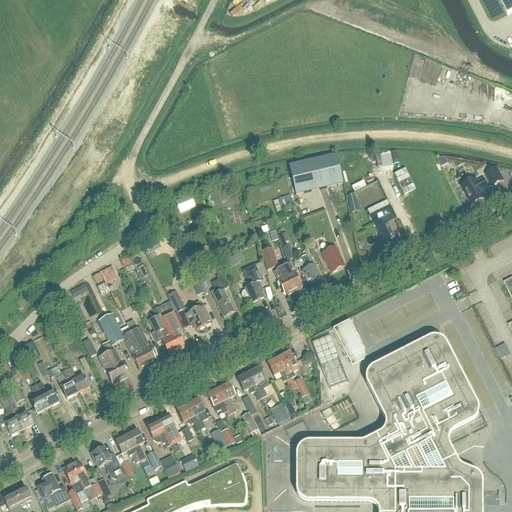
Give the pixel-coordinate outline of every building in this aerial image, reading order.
[(511,0),(498,0),(507,17),(511,14),(511,0)] [(398,165),(396,153),(375,157),(377,169),(398,165)] [(295,197),(342,186),(335,157),(288,168),(295,197)] [(485,176),(492,189),(504,183),(497,169),(485,176)] [(404,170),(393,176),(404,196),(415,191),(404,170)] [(461,187),(471,207),(486,200),(482,193),(488,190),(484,181),(478,184),(476,180),(461,187)] [(442,191),(427,198),(438,220),(453,212),(449,203),(449,202),(448,203),(446,199),(447,198),(446,198),(442,191)] [(291,196),(279,200),(279,201),(272,203),(276,215),(295,209),(291,196)] [(416,208),(403,215),(407,222),(406,223),(409,229),(410,229),(414,236),(428,229),(424,222),(426,221),(423,214),(421,215),(419,211),(424,208),(420,201),(413,204),(416,208)] [(389,208),(382,211),(370,217),(388,255),(399,249),(386,224),(395,220),(389,208)] [(278,238),(287,262),(294,260),(285,235),(278,238)] [(335,249),(322,255),(332,275),(345,269),(335,249)] [(249,250),(243,252),(245,261),(252,258),(249,250)] [(278,269),(272,250),(261,254),(267,273),(278,269)] [(309,287),(320,281),(313,267),(311,268),(306,258),(303,259),(304,261),(299,264),(303,272),(302,273),(309,287)] [(293,275),(289,267),(282,270),(294,294),(302,290),(294,274),(293,275)] [(244,291),(245,292),(244,292),(243,292),(242,293),(242,294),(241,295),(241,296),(241,297),(241,298),(242,298),(242,299),(243,300),(244,300),(245,300),(246,300),(247,300),(248,300),(248,299),(252,306),(264,300),(256,282),(261,280),(255,268),(243,273),(250,288),(244,291)] [(114,269),(103,274),(109,285),(120,279),(114,269)] [(282,270),(274,275),(277,282),(277,283),(285,299),(294,294),(282,270)] [(234,315),(223,292),(229,289),(223,276),(216,279),(218,282),(212,285),(215,291),(211,293),(223,320),(234,315)] [(205,277),(198,281),(197,281),(202,292),(203,292),(210,288),(205,277)] [(197,281),(198,281),(197,280),(191,283),(198,297),(204,295),(203,292),(202,292),(197,281)] [(152,298),(145,300),(147,309),(155,307),(152,298)] [(196,333),(212,326),(203,308),(201,309),(199,304),(176,316),(183,331),(193,326),(196,333)] [(159,319),(177,355),(185,351),(177,334),(174,336),(172,330),(179,327),(172,313),(160,319),(159,319)] [(118,345),(124,342),(122,339),(123,339),(120,334),(112,316),(105,320),(110,331),(113,337),(118,345)] [(159,319),(160,319),(159,317),(148,322),(155,335),(159,333),(163,341),(161,342),(169,359),(177,355),(159,319)] [(118,345),(113,337),(110,331),(105,320),(98,323),(104,334),(111,349),(118,345)] [(364,351),(349,322),(332,331),(347,360),(364,351)] [(145,348),(137,333),(132,323),(126,326),(131,335),(131,336),(132,335),(148,369),(157,365),(148,348),(142,351),(141,350),(145,348)] [(139,374),(148,369),(132,335),(131,336),(131,335),(123,339),(122,339),(124,342),(131,357),(139,374)] [(384,424),(384,426),(384,428),(384,430),(383,432),(381,433),(380,435),(378,436),(363,444),(362,444),(361,444),(359,444),(309,444),(306,445),(304,445),(302,446),(299,448),(298,449),(297,451),(296,453),(295,455),(295,458),(295,491),(295,493),(296,495),(297,497),(298,499),(300,501),(302,503),(304,504),(306,504),(308,504),(366,505),(368,505),(370,505),(372,506),(374,507),(375,509),(376,510),(377,511),(481,511),(481,486),(481,483),(480,481),(479,479),(478,477),(477,476),(475,474),(473,473),(463,470),(461,469),(459,467),(458,466),(457,464),(449,448),(448,446),(448,443),(448,441),(448,439),(449,437),(450,435),(452,434),(454,433),(470,424),(472,423),(474,422),(475,420),(476,418),(477,416),(477,413),(477,411),(477,409),(476,407),(445,347),(444,345),(443,343),(441,342),(439,340),(437,340),(434,339),(432,339),(430,340),(427,341),(372,369),(371,370),(369,371),(368,372),(367,374),(366,376),(365,378),(365,380),(365,382),(365,384),(366,386),(383,420),(384,422),(384,424)] [(90,359),(96,356),(89,341),(82,345),(90,359)] [(36,360),(29,345),(18,351),(26,365),(36,360)] [(501,361),(511,356),(505,346),(496,351),(501,361)] [(114,352),(106,356),(120,384),(128,380),(120,364),(114,352)] [(54,377),(56,381),(61,390),(60,390),(66,402),(78,396),(66,373),(61,376),(57,369),(53,371),(43,353),(39,355),(47,372),(50,379),(54,377)] [(289,355),(278,360),(287,378),(290,376),(292,380),(296,379),(293,374),(298,372),(289,355)] [(112,387),(120,384),(106,356),(99,359),(105,372),(112,387)] [(85,372),(89,370),(84,360),(80,362),(85,372)] [(286,383),(286,384),(292,380),(290,376),(287,378),(278,360),(267,366),(273,379),(279,376),(284,385),(286,383)] [(15,383),(17,387),(23,384),(13,363),(9,365),(11,371),(9,372),(15,383)] [(331,378),(338,376),(335,365),(328,367),(331,378)] [(71,370),(66,373),(78,396),(89,390),(83,379),(77,382),(71,370)] [(269,389),(266,383),(260,370),(248,376),(257,393),(260,392),(262,396),(256,399),(258,403),(267,399),(264,392),(269,389)] [(45,382),(50,379),(47,372),(42,375),(45,382)] [(257,393),(248,376),(237,382),(243,394),(248,392),(251,397),(254,395),(256,399),(262,396),(260,392),(257,393)] [(300,397),(302,400),(309,397),(301,381),(294,384),(292,380),(286,384),(292,394),(297,391),(300,397)] [(21,395),(17,387),(15,383),(8,387),(17,405),(26,401),(22,394),(21,395)] [(37,388),(48,411),(60,405),(54,394),(48,397),(45,392),(46,392),(42,385),(37,388)] [(218,391),(224,404),(227,409),(230,407),(232,411),(226,414),(228,419),(237,414),(231,401),(236,398),(229,386),(218,391)] [(48,411),(37,388),(31,391),(35,398),(36,399),(30,402),(31,405),(37,417),(48,411)] [(213,410),(216,414),(224,410),(226,414),(232,411),(230,407),(227,409),(224,404),(218,391),(207,397),(213,410)] [(242,401),(249,415),(251,418),(251,417),(256,415),(248,398),(242,401)] [(188,407),(201,433),(206,430),(202,424),(209,421),(205,414),(199,401),(188,407)] [(290,419),(297,416),(289,401),(283,405),(290,419)] [(10,409),(22,433),(33,427),(27,415),(21,418),(15,406),(10,409)] [(305,406),(297,410),(300,417),(308,413),(305,406)] [(190,428),(194,426),(198,434),(201,433),(188,407),(176,413),(183,425),(188,423),(190,428)] [(0,431),(3,436),(8,433),(10,439),(22,433),(10,409),(5,412),(7,416),(0,419),(0,431)] [(277,426),(289,420),(283,409),(271,416),(277,426)] [(251,418),(249,415),(242,419),(253,441),(261,437),(251,417),(251,418)] [(167,450),(176,445),(181,443),(174,430),(175,429),(168,417),(166,416),(163,418),(163,420),(157,423),(166,440),(169,438),(171,442),(165,445),(165,446),(167,450)] [(153,441),(153,442),(155,444),(158,445),(160,445),(161,445),(162,447),(165,446),(165,445),(171,442),(169,438),(166,440),(157,423),(152,425),(150,424),(147,426),(147,428),(146,428),(152,441),(153,441)] [(187,429),(181,432),(187,444),(193,441),(187,429)] [(219,452),(227,448),(221,434),(219,431),(210,436),(219,452)] [(227,431),(226,432),(221,434),(227,448),(230,452),(236,449),(227,431)] [(138,432),(127,438),(140,464),(146,461),(139,447),(144,445),(138,432)] [(140,464),(127,438),(115,444),(122,456),(127,454),(130,459),(132,457),(137,466),(140,464)] [(107,456),(104,450),(99,453),(97,452),(94,453),(93,456),(91,456),(98,470),(104,467),(111,481),(117,482),(125,479),(115,458),(114,457),(113,457),(113,456),(112,456),(111,456),(110,456),(109,456),(108,456),(107,456)] [(154,454),(147,458),(154,473),(161,469),(154,454)] [(184,475),(198,467),(194,458),(185,462),(186,465),(180,468),(184,475)] [(93,480),(89,483),(79,463),(77,464),(71,467),(83,493),(89,504),(103,496),(96,485),(93,480)] [(127,463),(120,467),(127,480),(134,477),(127,463)] [(181,477),(174,463),(162,469),(169,483),(181,477)] [(83,493),(71,467),(64,470),(65,471),(63,472),(73,492),(67,495),(76,511),(80,511),(84,510),(76,496),(83,493)] [(147,505),(148,507),(147,508),(147,509),(139,511),(186,511),(192,510),(193,509),(198,508),(201,507),(204,507),(209,506),(209,508),(210,508),(210,509),(211,509),(221,508),(241,508),(243,508),(244,507),(244,506),(245,505),(246,498),(246,492),(245,489),(245,487),(242,479),(237,468),(237,467),(236,467),(235,467),(234,467),(189,489),(188,489),(187,488),(186,486),(185,485),(184,485),(183,485),(148,502),(147,503),(147,504),(147,505)] [(66,494),(58,498),(56,495),(60,493),(52,478),(49,479),(47,479),(45,480),(44,482),(43,482),(45,486),(38,489),(43,500),(50,497),(56,509),(64,505),(67,510),(73,507),(66,494)] [(96,485),(103,496),(105,501),(112,497),(104,481),(96,485)] [(25,490),(14,496),(21,508),(32,502),(25,490)] [(22,511),(20,508),(21,508),(14,496),(3,501),(8,511),(26,511),(25,511),(22,511)]
